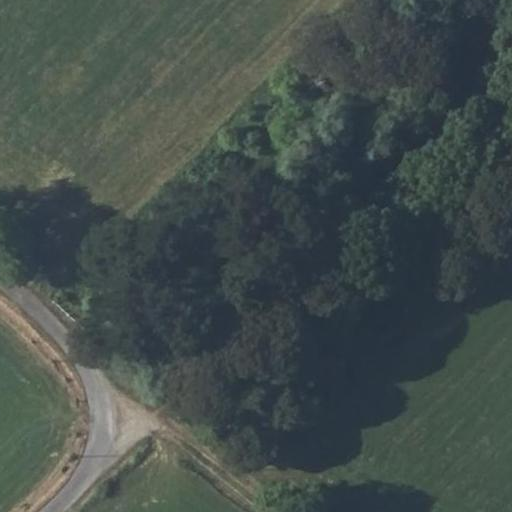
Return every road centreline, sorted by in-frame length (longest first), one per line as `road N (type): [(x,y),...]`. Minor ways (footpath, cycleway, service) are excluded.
road 1 (unclassified): [(48,511),(87,474),(103,445),(106,409),(82,358),(0,280)]
road 2 (track): [(106,409),(161,429),(267,511)]
